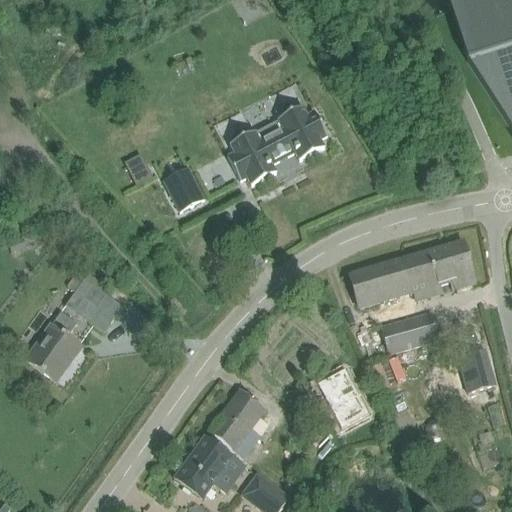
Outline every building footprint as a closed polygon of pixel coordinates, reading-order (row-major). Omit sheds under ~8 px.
[(511,16),(457,34),(467,65),(510,132),(511,132),(511,133),(511,16)] [(233,139),(231,147),(236,156),(228,160),(241,185),(248,181),(252,189),(277,176),(273,168),(296,156),(300,164),(325,151),(321,143),(328,139),(315,115),(309,118),(304,109),(301,110),(295,106),(287,106),(281,112),(279,122),(283,131),(261,142),(255,134),(253,133),(245,130),(238,132),(233,139)] [(153,180),(141,157),(124,166),(137,188),(153,180)] [(205,203),(196,185),(188,170),(163,183),(180,216),(205,203)] [(22,242),(8,245),(11,255),(25,252),(22,242)] [(463,244),(400,262),(411,299),(451,287),(453,292),(476,286),(463,244)] [(411,299),(400,262),(350,277),(356,296),(361,313),(411,299)] [(106,298),(90,286),(85,282),(66,309),(104,336),(114,322),(97,311),(106,298)] [(52,327),(38,347),(26,363),(56,384),(82,349),(68,339),(78,326),(62,315),(52,328),(52,327)] [(389,357),(440,342),(433,317),(382,331),(389,357)] [(497,396),(488,361),(461,368),(470,403),(497,396)] [(347,371),(318,385),(341,432),(371,418),(347,371)] [(240,393),(205,440),(246,470),(246,469),(242,466),(262,441),(252,434),(268,413),(256,405),(240,393)] [(427,430),(427,431),(427,432),(427,433),(427,434),(427,435),(428,436),(429,437),(430,438),(431,438),(432,439),(433,439),(434,439),(435,439),(436,439),(437,439),(438,439),(438,438),(439,438),(440,438),(440,437),(441,437),(441,436),(442,435),(442,434),(443,433),(443,432),(443,431),(443,430),(443,429),(442,429),(442,428),(442,427),(441,427),(441,426),(440,425),(439,424),(438,424),(437,423),(436,423),(435,423),(434,423),(433,423),(432,423),(431,424),(430,424),(430,425),(429,425),(429,426),(428,426),(428,427),(427,428),(427,429),(427,430)] [(205,440),(174,482),(202,502),(213,487),(226,496),(246,470),(205,440)] [(255,477),(239,499),(256,511),(282,511),(289,502),(277,494),(255,477)]
